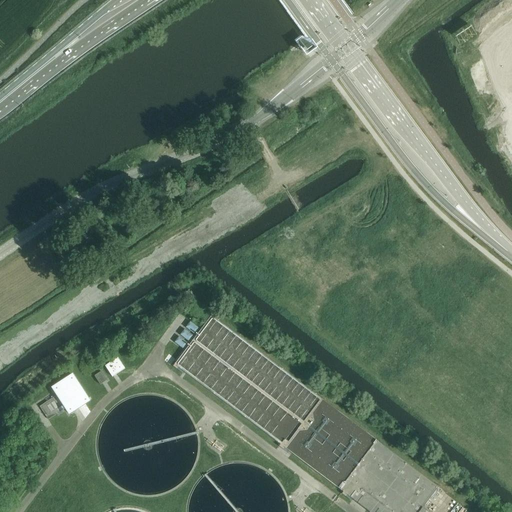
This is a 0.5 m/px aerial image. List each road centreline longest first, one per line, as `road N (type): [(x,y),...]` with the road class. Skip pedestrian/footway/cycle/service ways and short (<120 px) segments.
road 1 (unclassified): [(0,255),(88,196),(218,143),(331,59)]
road 2 (tertiary): [(460,213),(425,149),(343,49)]
road 3 (tertiary): [(331,59),(382,131),(460,213)]
